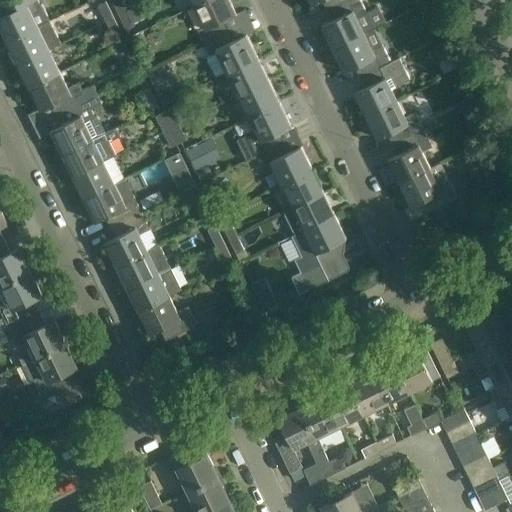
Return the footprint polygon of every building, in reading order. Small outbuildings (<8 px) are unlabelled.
[(0,27),(6,40),(49,20),(41,3),(39,4),(37,0),(4,0),(0,2),(6,13),(0,15),(0,27)] [(110,0),(118,15),(126,11),(120,0),(110,0)] [(229,0),(206,0),(193,6),(203,26),(197,29),(203,42),(229,30),(224,20),(236,14),(229,0)] [(320,0),(322,0),(327,10),(346,0),(309,0),(312,4),(320,0)] [(322,25),(333,48),(364,33),(374,28),(360,0),(346,0),(327,10),(332,20),(322,25)] [(97,5),(106,21),(113,18),(105,1),(97,5)] [(126,11),(118,15),(126,31),(134,27),(126,11)] [(113,18),(106,21),(113,37),(121,33),(113,18)] [(18,64),(48,49),(60,43),(49,20),(6,40),(18,64)] [(215,78),(226,73),(257,57),(246,34),(234,40),(229,30),(203,42),(210,55),(205,57),(215,78)] [(364,33),(333,48),(344,71),(355,67),(360,77),(391,62),(382,44),(372,49),(364,33)] [(29,87),(59,73),(48,49),(18,64),(29,87)] [(238,96),(269,80),(257,57),(226,73),(238,96)] [(398,58),(391,62),(360,77),(365,87),(354,92),(366,115),(397,100),(391,89),(409,80),(398,58)] [(59,73),(29,87),(40,110),(51,105),(55,115),(97,94),(93,85),(82,91),(78,83),(66,88),(59,73)] [(280,103),(269,80),(238,96),(249,118),(280,103)] [(162,104),(186,92),(184,87),(159,99),(162,104)] [(97,94),(55,115),(60,125),(50,130),(62,153),(105,132),(96,115),(94,116),(91,108),(102,103),(97,94)] [(470,98),(456,105),(459,112),(474,104),(470,98)] [(388,134),(393,144),(423,129),(415,112),(405,117),(397,100),(366,115),(377,139),(388,134)] [(280,103),(249,118),(254,130),(236,139),(246,160),(258,154),(284,142),(279,132),(291,126),(280,103)] [(162,112),(170,128),(179,124),(171,107),(162,112)] [(163,132),(170,128),(162,112),(154,115),(163,132)] [(179,124),(170,128),(178,144),(186,140),(179,124)] [(116,127),(105,132),(62,153),(73,176),(103,161),(116,155),(109,141),(120,136),(116,127)] [(480,129),(478,134),(482,141),(490,138),(484,127),(480,129)] [(178,144),(170,128),(163,132),(170,148),(178,144)] [(387,159),(399,183),(430,168),(422,151),(432,146),(423,129),(393,144),(398,154),(387,159)] [(213,161),(203,142),(186,151),(196,170),(213,161)] [(284,142),(258,154),(265,167),(271,164),(281,183),(312,168),(301,146),(288,152),(284,142)] [(185,162),(179,152),(176,153),(166,159),(172,170),(185,162)] [(103,161),(73,176),(84,198),(114,183),(103,161)] [(430,168),(399,183),(410,206),(420,201),(426,212),(457,197),(440,163),(430,168)] [(292,206),(323,192),(312,168),(281,183),(292,206)] [(105,217),(110,226),(141,211),(125,178),(114,183),(84,198),(95,222),(105,217)] [(205,209),(194,186),(185,190),(196,213),(205,209)] [(295,234),(335,215),(323,192),(292,206),(284,211),(295,234)] [(105,242),(116,264),(157,244),(141,211),(110,226),(115,237),(105,242)] [(295,234),(292,236),(302,256),(294,259),(301,272),(291,277),(299,294),(347,271),(334,244),(346,238),(335,215),(295,234)] [(228,238),(237,234),(229,218),(220,223),(228,238)] [(214,245),(223,240),(215,225),(207,229),(214,245)] [(237,234),(228,238),(236,254),(245,250),(237,234)] [(223,240),(214,245),(222,261),(231,257),(223,240)] [(0,283),(2,287),(31,273),(19,248),(10,252),(4,241),(0,243),(0,283)] [(116,264),(127,287),(170,266),(159,244),(157,244),(116,264)] [(138,310),(181,289),(170,266),(127,287),(138,310)] [(239,276),(227,268),(220,280),(232,287),(239,276)] [(39,312),(33,299),(42,295),(31,273),(2,287),(0,287),(0,307),(9,327),(39,312)] [(181,290),(181,289),(138,310),(150,334),(160,329),(165,340),(196,325),(188,307),(177,312),(169,296),(181,290)] [(272,296),(260,302),(261,304),(265,313),(277,306),(272,296)] [(498,310),(467,325),(479,348),(509,333),(505,324),(506,324),(502,315),(500,316),(498,310)] [(13,345),(23,365),(66,344),(54,320),(45,324),(39,312),(9,327),(16,344),(13,345)] [(511,339),(509,333),(479,348),(466,355),(478,378),(490,372),(511,360),(511,339)] [(431,343),(442,367),(453,361),(441,338),(431,343)] [(66,344),(23,365),(31,382),(34,381),(43,399),(54,394),(61,408),(81,399),(68,371),(77,367),(66,344)] [(404,357),(394,361),(409,392),(439,377),(425,346),(413,352),(412,350),(403,355),(404,357)] [(497,385),(488,390),(493,399),(511,389),(511,360),(490,372),(497,385)] [(376,370),(371,372),(386,403),(409,392),(394,361),(385,366),(384,364),(375,368),(376,370)] [(453,361),(442,367),(448,377),(459,372),(453,361)] [(358,379),(348,384),(363,414),(386,403),(371,372),(367,375),(366,373),(357,377),(358,379)] [(330,393),(325,395),(340,425),(363,414),(348,384),(339,388),(338,387),(329,391),(330,393)] [(497,408),(506,404),(511,416),(511,389),(493,399),(497,408)] [(312,401),(302,406),(317,437),(340,425),(325,395),(321,397),(320,395),(311,400),(312,401)] [(423,419),(415,404),(405,409),(412,424),(407,427),(411,435),(427,428),(423,419)] [(311,484),(334,473),(329,461),(317,437),(302,406),(292,411),(292,409),(283,414),(283,415),(278,418),(293,448),(307,442),(318,463),(304,470),(311,484)] [(446,432),(469,420),(466,413),(464,410),(441,421),(446,432)] [(423,419),(427,428),(441,421),(437,412),(423,419)] [(475,431),(469,420),(446,432),(452,443),(475,431)] [(452,443),(457,454),(480,443),(475,431),(452,443)] [(392,434),(376,442),(380,451),(396,443),(392,434)] [(365,458),(380,451),(376,442),(361,449),(365,458)] [(486,454),(480,443),(457,454),(463,466),(486,454)] [(187,448),(170,456),(188,491),(200,485),(218,477),(207,453),(193,460),(187,448)] [(463,466),(468,477),(491,465),(486,454),(463,466)] [(340,456),(329,461),(334,473),(345,468),(340,456)] [(504,462),(493,468),(497,476),(499,480),(510,475),(504,462)] [(474,488),(497,476),(493,468),(491,465),(468,477),(474,488)] [(398,498),(422,486),(416,475),(393,486),(398,498)] [(474,488),(479,499),(502,488),(499,480),(497,476),(474,488)] [(218,477),(188,491),(197,511),(203,511),(229,499),(218,477)] [(162,504),(150,481),(139,486),(150,509),(162,504)] [(404,509),(427,497),(422,486),(398,498),(404,509)] [(508,499),(502,488),(479,499),(485,510),(508,499)] [(322,511),(361,511),(352,491),(321,506),(324,511),(322,511)] [(135,511),(126,492),(103,504),(106,511),(135,511)] [(425,511),(433,509),(427,497),(404,509),(405,511),(425,511)] [(235,511),(229,500),(204,511),(235,511)]
